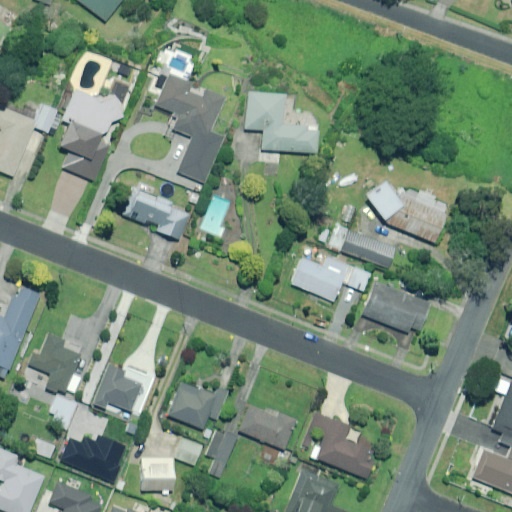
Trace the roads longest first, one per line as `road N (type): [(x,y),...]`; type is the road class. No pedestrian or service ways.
road 1 (residential): [(440,402),(0,225)]
road 2 (residential): [(511,56),(351,0)]
road 3 (residential): [(440,402),(501,256)]
